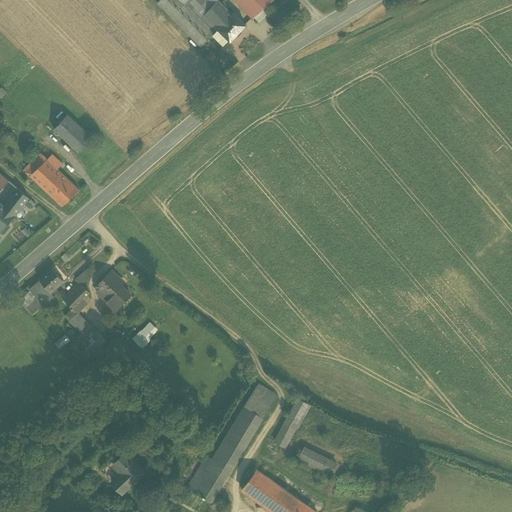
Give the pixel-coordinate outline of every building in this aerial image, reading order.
[(163,0),(161,3),(197,46),(208,36),(236,9),(227,0),(163,0)] [(241,0),(256,15),(272,0),(241,0)] [(223,51),(251,24),(236,9),(208,36),(223,51)] [(67,116),(53,130),(78,154),(92,140),(67,116)] [(40,154),(32,163),(38,169),(47,161),(40,154)] [(52,155),(47,161),(57,170),(62,164),(52,155)] [(38,169),(30,177),(61,207),(79,190),(57,170),(47,161),(38,169)] [(30,177),(38,169),(32,163),(23,171),(30,177)] [(0,189),(10,198),(17,189),(0,173),(0,189)] [(0,205),(14,216),(29,198),(17,189),(10,198),(9,199),(6,197),(3,201),(0,205)] [(0,204),(0,230),(2,232),(14,216),(0,205),(0,204)] [(75,279),(78,283),(78,282),(81,285),(93,274),(88,268),(75,279)] [(36,298),(40,301),(50,293),(63,281),(52,269),(29,289),(30,290),(20,299),(32,313),(38,308),(32,302),(36,298)] [(102,297),(115,310),(130,295),(122,287),(122,286),(117,281),(120,278),(114,273),(111,275),(109,273),(95,288),(103,295),(102,297)] [(78,283),(62,299),(73,309),(73,310),(81,302),(90,293),(81,285),(78,282),(78,283)] [(32,302),(38,308),(39,310),(54,297),(50,293),(40,301),(36,298),(32,302)] [(85,305),(81,302),(73,310),(73,309),(67,315),(70,319),(68,321),(86,339),(83,343),(90,350),(94,346),(98,350),(106,341),(78,312),(85,305)] [(141,347),(159,330),(150,321),(132,338),(141,347)] [(186,488),(211,502),(274,397),(257,387),(212,460),(206,457),(186,488)] [(299,399),(275,442),(284,447),(308,405),(299,399)] [(336,463),(305,448),(299,461),(330,476),(336,463)] [(142,473),(125,454),(114,465),(122,473),(113,483),(121,493),(142,473)] [(314,511),(257,470),(242,490),(272,511),(314,511)] [(223,502),(216,497),(212,505),(219,509),(223,502)]
